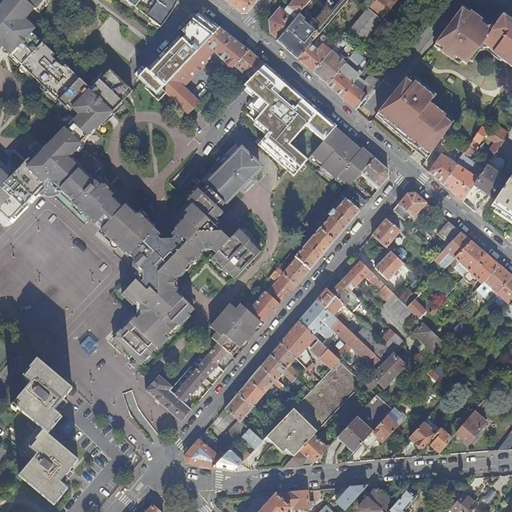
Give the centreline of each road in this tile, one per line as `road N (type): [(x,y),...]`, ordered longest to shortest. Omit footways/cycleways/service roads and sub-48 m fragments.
road 1 (residential): [(409,174),(143,486)]
road 2 (residential): [(511,461),(180,484)]
road 3 (residential): [(240,30),(409,174)]
road 4 (residential): [(511,263),(409,174)]
